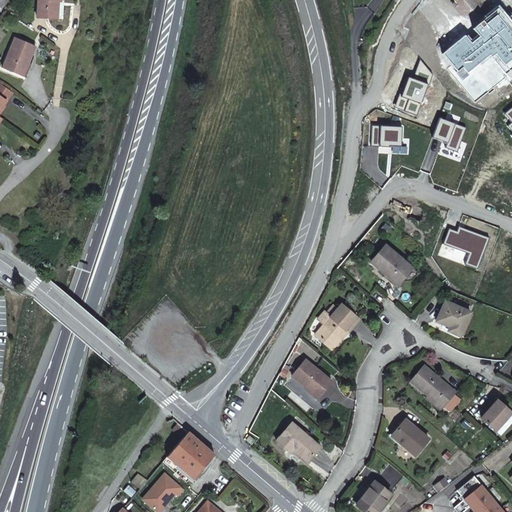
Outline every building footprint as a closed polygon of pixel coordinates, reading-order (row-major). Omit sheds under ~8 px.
[(39,0),(38,15),(57,18),(59,0),(39,0)] [(28,60),(31,61),(38,43),(17,35),(5,66),(23,73),(28,60)] [(33,62),(31,61),(28,60),(23,73),(28,75),(33,62)] [(0,113),(5,108),(4,108),(15,93),(3,83),(0,86),(0,113)] [(466,128),(439,118),(432,138),(447,143),(445,148),(457,153),(466,128)] [(372,126),(371,147),(389,148),(389,146),(401,147),(402,127),(372,126)] [(478,269),(490,239),(459,227),(457,232),(449,229),(443,244),(469,254),(465,265),(478,269)] [(412,270),(385,247),(371,264),(397,287),(412,270)] [(471,315),(446,303),(437,322),(450,329),(449,331),(461,337),(471,315)] [(339,336),(341,339),(348,333),(349,335),(361,323),(344,306),(315,334),(328,348),(339,336)] [(330,350),(341,339),(339,336),(328,348),(330,350)] [(314,389),(319,393),(330,381),(304,358),(290,375),(311,392),(314,389)] [(288,364),(282,361),(279,366),(285,369),(288,364)] [(279,366),(276,371),(282,374),(285,369),(279,366)] [(408,383),(424,397),(432,404),(430,407),(437,412),(441,408),(447,413),(457,401),(451,397),(453,394),(422,366),(408,383)] [(432,404),(424,397),(423,399),(430,407),(432,404)] [(511,422),(511,418),(495,402),(478,419),(497,437),(511,422)] [(288,452),(289,450),(292,446),(305,459),(317,446),(289,421),(273,439),(288,452)] [(428,442),(405,422),(391,438),(414,458),(428,442)] [(213,452),(187,429),(165,454),(191,477),(213,452)] [(255,440),(249,435),(245,439),(251,444),(255,440)] [(292,446),(289,450),(303,462),(305,459),(292,446)] [(189,475),(165,454),(161,459),(185,480),(189,475)] [(163,471),(142,496),(157,510),(173,491),(176,493),(181,487),(163,471)] [(503,511),(474,477),(457,491),(461,496),(464,496),(464,500),(454,508),(457,511),(464,511),(470,507),(474,511),(477,511),(503,511)] [(435,491),(442,486),(438,479),(430,485),(435,491)] [(376,511),(390,494),(374,481),(355,505),(363,511),(376,511)] [(220,511),(223,509),(208,496),(194,511),(220,511)]
